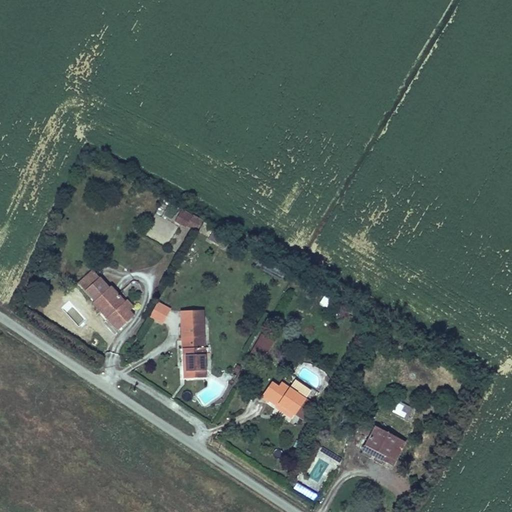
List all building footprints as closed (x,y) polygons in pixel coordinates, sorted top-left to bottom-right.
[(197,222),(180,212),(177,218),(174,216),(171,221),(176,224),(177,223),(192,231),(197,222)] [(165,242),(169,234),(150,227),(147,235),(165,242)] [(225,242),(210,232),(205,238),(222,248),(225,242)] [(73,284),(80,291),(95,278),(88,271),(73,284)] [(95,278),(80,291),(90,301),(94,298),(107,311),(102,316),(115,331),(131,315),(127,310),(119,302),(122,300),(108,285),(104,288),(95,278)] [(323,292),(318,304),(326,308),(331,296),(323,292)] [(94,298),(90,301),(89,303),(102,316),(107,311),(94,298)] [(123,298),(122,300),(119,302),(127,310),(131,305),(123,298)] [(148,316),(162,323),(170,307),(156,300),(148,316)] [(200,377),(196,311),(175,312),(180,378),(200,377)] [(272,337),(260,329),(256,335),(268,343),(272,337)] [(268,343),(256,335),(250,346),(262,353),(268,343)] [(282,404),(297,415),(307,400),(314,390),(297,379),(291,388),(279,380),(277,384),(269,379),(258,396),(278,410),(282,404)] [(307,400),(297,415),(305,420),(315,405),(307,400)] [(409,411),(394,403),(390,412),(405,420),(409,411)] [(293,421),(297,415),(282,404),(278,410),(293,421)] [(390,465),(402,441),(372,426),(360,450),(390,465)]
